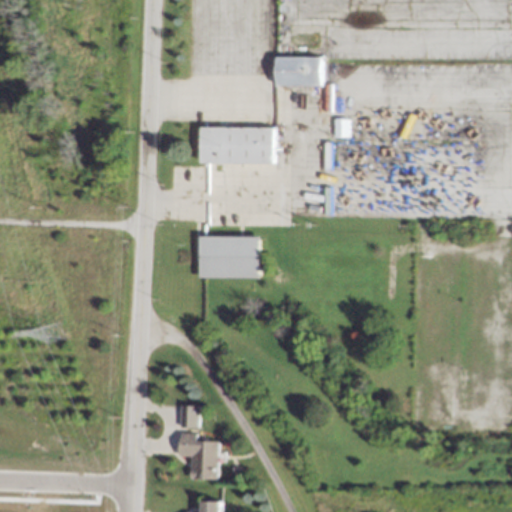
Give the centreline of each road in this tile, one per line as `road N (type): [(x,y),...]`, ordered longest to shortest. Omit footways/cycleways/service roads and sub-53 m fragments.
road 1 (tertiary): [(153,0),(133,511)]
road 2 (residential): [(0,467),(135,472)]
